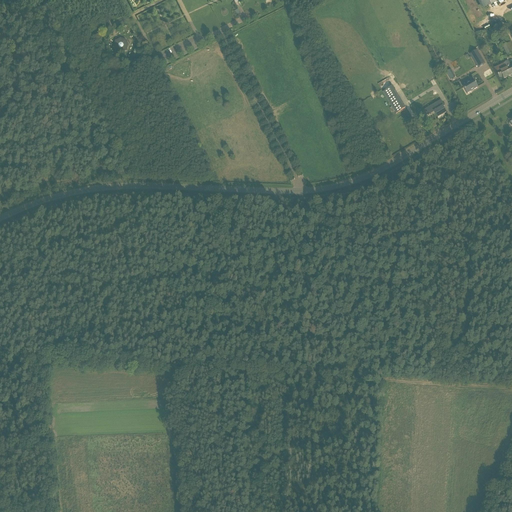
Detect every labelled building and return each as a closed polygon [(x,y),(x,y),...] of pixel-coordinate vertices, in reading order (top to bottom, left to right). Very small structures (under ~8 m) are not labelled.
[(122,39),(121,39),(120,39),(119,39),(118,40),(117,40),(116,41),(115,42),(115,43),(114,43),(114,44),(114,45),(114,46),(114,47),(114,48),(114,49),(115,49),(115,50),(115,51),(117,52),(118,53),(119,53),(121,53),(122,53),(124,53),(125,52),(125,51),(126,51),(127,50),(127,49),(128,48),(128,47),(128,46),(128,45),(128,44),(127,44),(127,43),(127,42),(126,42),(126,41),(124,40),(123,40),(122,39)] [(508,56),(511,54),(507,44),(506,45),(503,46),(508,56)] [(478,51),(470,55),(477,68),(484,64),(478,51)] [(506,69),(497,73),(499,78),(503,76),(504,79),(509,76),(510,75),(511,75),(511,74),(511,65),(510,67),(508,63),(504,64),(506,69)] [(454,75),(451,70),(446,73),(449,78),(454,75)] [(471,78),(469,79),(470,82),(463,87),(467,94),(478,87),(474,81),(473,81),(471,78)] [(392,87),(383,92),(396,114),(402,110),(404,109),(405,108),(392,87)] [(443,105),(441,102),(427,110),(430,116),(434,113),(438,119),(446,113),(443,107),(442,108),(441,106),(443,105)]
